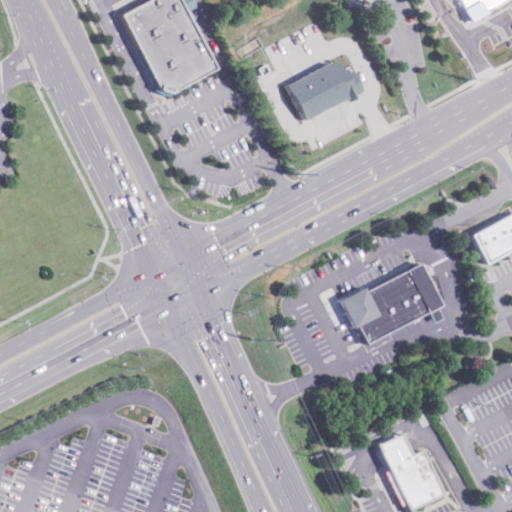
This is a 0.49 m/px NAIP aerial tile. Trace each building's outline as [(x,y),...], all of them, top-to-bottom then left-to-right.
[(140,0),(116,13),(155,88),(167,92),(213,67),(184,11),(194,6),(190,0),(140,0)] [(455,0),(466,20),(504,0),(455,0)] [(282,82),(298,118),(344,97),(345,99),(360,92),(348,65),(341,68),(337,59),(327,64),(326,62),(282,82)] [(511,246),(511,211),(466,233),(480,262),(511,246)] [(360,289),(360,286),(335,297),(348,328),(354,325),(360,340),(437,306),(417,263),(360,289)] [(397,433),(371,445),(401,510),(437,493),(429,474),(417,448),(406,453),(397,433)]
